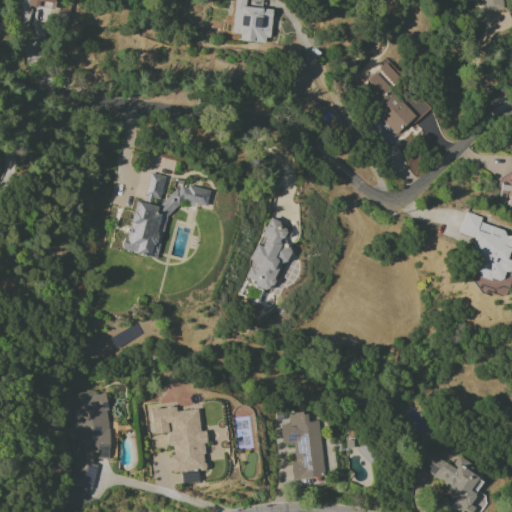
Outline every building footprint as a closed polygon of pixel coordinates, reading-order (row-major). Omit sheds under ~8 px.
[(270,9),(245,7),(245,0),(233,0),(231,33),(242,34),(241,41),(267,43),(270,9)] [(426,108),(406,86),(397,95),(391,89),(401,80),(384,63),(360,85),(372,99),(367,104),(396,136),(426,108)] [(511,169),(494,185),(509,201),(506,204),(510,209),(511,207),(511,169)] [(159,201),(164,176),(148,173),(143,198),(159,201)] [(123,250),(158,258),(171,198),(205,206),(208,191),(169,183),(164,208),(133,201),(123,250)] [(457,234),(475,239),(472,249),(479,251),(471,280),(476,282),(477,277),(500,283),(503,271),(510,273),(511,264),(511,261),(508,260),(511,247),(511,237),(503,235),(504,230),(479,223),(480,217),(464,212),(457,234)] [(292,228),(267,219),(261,237),(265,238),(262,247),(255,244),(249,261),(252,262),(245,281),(272,290),(286,248),(281,246),(283,238),(288,240),(292,228)] [(93,486),(93,459),(107,459),(107,394),(94,394),(94,393),(73,393),(74,486),(93,486)] [(317,421),(306,422),(306,412),(287,414),(288,424),(280,424),(281,445),(292,444),(294,462),(290,462),(291,479),(322,476),(317,421)] [(453,487),(441,506),(450,511),(470,511),(473,507),(468,504),(481,481),(468,473),(473,465),(457,456),(451,465),(422,448),(413,463),(453,487)]
